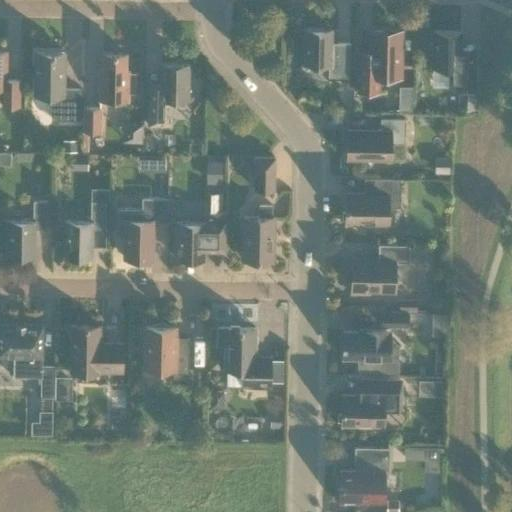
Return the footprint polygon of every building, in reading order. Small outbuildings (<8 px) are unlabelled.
[(329,76),(350,76),(350,42),(331,42),(331,28),(305,28),(305,64),(329,64),(329,76)] [(461,45),(462,31),(434,30),(433,66),(449,67),(449,86),(474,87),(475,45),(461,45)] [(401,35),(372,34),(372,50),(360,50),(359,90),(378,91),(378,77),(400,77),(401,35)] [(3,105),(19,105),(20,79),(6,79),(6,51),(0,50),(0,98),(3,98),(3,105)] [(52,118),(81,119),(81,88),(65,88),(65,51),(35,51),(35,94),(53,94),(52,118)] [(140,89),(141,76),(136,72),(129,72),(129,70),(126,70),(126,53),(104,52),(103,69),(101,69),(100,99),(128,99),(128,92),(136,93),(140,89)] [(172,124),(172,111),(172,98),(188,99),(189,63),(163,62),(162,77),(150,76),(148,124),(172,124)] [(473,109),(474,93),(458,92),(458,109),(473,109)] [(83,132),(100,132),(101,107),(83,107),(83,132)] [(347,130),(347,157),(405,158),(405,118),(381,118),(381,131),(347,130)] [(144,136),(143,123),(125,124),(126,137),(144,136)] [(76,151),(76,140),(63,139),(63,151),(76,151)] [(166,171),(166,155),(152,155),(152,170),(166,171)] [(253,190),(275,190),(275,156),(253,156),(253,190)] [(450,172),(450,157),(434,156),(434,172),(450,172)] [(222,183),(222,161),(206,161),(206,183),(222,183)] [(346,222),(388,223),(389,206),(401,206),(401,178),(375,177),(374,193),(346,192),(346,222)] [(153,257),(153,221),(167,222),(168,197),(142,197),(142,209),(117,209),(116,236),(125,236),(125,257),(153,257)] [(34,200),(33,219),(8,219),(8,255),(34,255),(35,228),(47,228),(47,200),(34,200)] [(66,220),(65,256),(92,256),(92,229),(106,229),(107,201),(91,201),(91,220),(66,220)] [(243,259),(273,259),(274,216),(272,216),(272,204),(259,204),(259,216),(244,216),(243,259)] [(177,258),(205,258),(205,252),(225,252),(226,211),(205,211),(205,222),(178,221),(177,258)] [(410,262),(410,244),(379,243),(378,260),(353,259),(352,293),(369,294),(369,289),(395,289),(395,261),(410,262)] [(416,310),(416,299),(399,298),(399,310),(416,310)] [(380,326),(408,327),(409,311),(381,310),(380,326)] [(445,333),(446,311),(431,311),(431,333),(445,333)] [(43,324),(26,324),(26,322),(16,322),(16,323),(0,323),(0,355),(16,356),(15,376),(41,376),(42,364),(43,324)] [(158,323),(153,325),(146,325),(145,368),(174,368),(173,379),(189,380),(190,337),(176,337),(176,326),(169,325),(164,323),(158,323)] [(72,324),(72,371),(100,371),(122,371),(123,342),(100,342),(100,325),(72,324)] [(243,385),(271,386),(271,356),(255,356),(256,327),(219,326),(219,343),(226,344),(225,369),(243,369),(243,385)] [(359,357),(359,359),(359,371),(398,372),(398,346),(390,338),(390,329),(360,329),(360,331),(343,330),(343,357),(359,357)] [(54,396),(55,396),(55,376),(56,364),(42,364),(41,376),(41,396),(54,396)] [(55,376),(55,396),(54,396),(54,399),(71,400),(71,376),(55,376)] [(342,424),(384,425),(385,407),(400,407),(401,380),(370,379),(370,394),(342,394),(342,424)] [(223,408),(223,390),(210,390),(210,408),(223,408)] [(280,427),(281,413),(271,412),(270,426),(280,427)] [(32,422),(32,434),(52,434),(52,422),(40,422),(32,422)] [(405,445),(405,457),(424,457),(425,457),(425,445),(405,445)] [(341,469),(340,503),(359,504),(359,500),(384,500),(385,476),(389,476),(389,447),(355,446),(355,469),(341,469)] [(397,511),(398,499),(386,499),(385,511),(397,511)]
